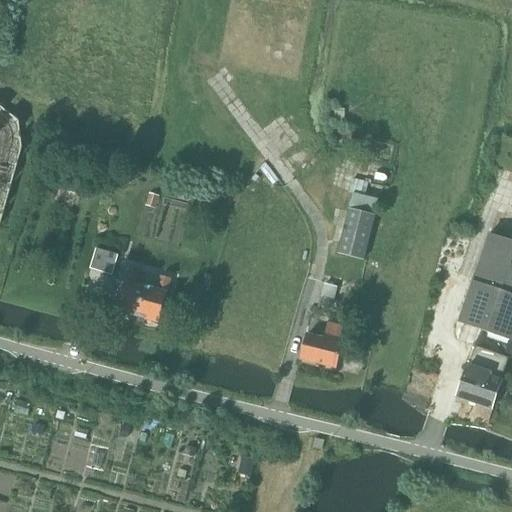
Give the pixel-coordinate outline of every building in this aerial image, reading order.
[(0,219),(20,151),(16,124),(0,110),(0,219)] [(59,172),(55,188),(87,196),(91,181),(59,172)] [(355,194),(340,254),(364,260),(368,241),(371,232),(379,200),(366,197),(370,184),(354,180),(351,193),(355,194)] [(151,193),(147,205),(156,207),(159,196),(151,193)] [(504,356),(475,346),(468,369),(467,369),(459,393),(466,395),(465,400),(491,409),(501,382),(503,382),(511,355),(511,241),(490,234),(460,323),(510,340),(504,356)] [(90,269),(113,276),(119,256),(96,250),(90,269)] [(118,312),(139,318),(148,286),(137,283),(140,271),(130,268),(118,312)] [(148,286),(139,318),(160,323),(171,279),(162,276),(158,289),(148,286)] [(327,284),(320,306),(332,309),(339,288),(327,284)] [(341,339),(344,327),(329,323),(324,339),(308,335),(301,360),(336,369),(344,340),(341,339)] [(63,420),(65,414),(58,412),(57,419),(63,420)] [(43,435),(45,428),(34,425),(33,432),(43,435)] [(119,436),(127,438),(130,429),(122,426),(119,436)] [(99,440),(95,454),(104,456),(108,443),(99,440)] [(195,457),(197,449),(186,446),(184,454),(195,457)] [(239,474),(251,477),(255,461),(243,457),(239,474)] [(180,469),(178,476),(186,478),(187,471),(180,469)]
